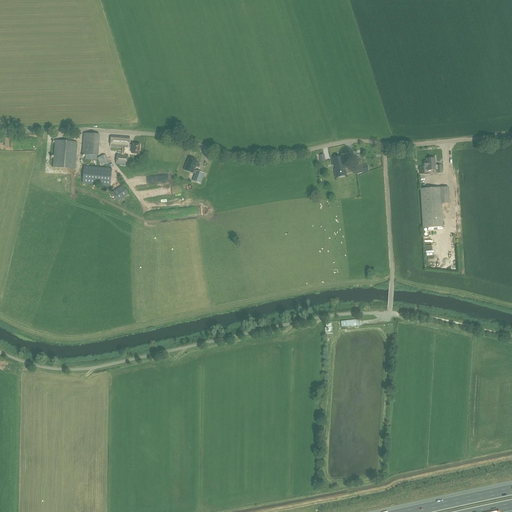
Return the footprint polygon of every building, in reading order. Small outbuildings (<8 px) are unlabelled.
[(97,160),(97,156),(99,156),(101,135),(83,133),(81,154),(89,155),(88,159),(97,160)] [(139,154),(140,145),(133,144),(133,145),(129,145),(130,137),(111,135),(110,147),(122,148),(122,154),(117,154),(116,164),(127,165),(128,155),(124,155),(124,148),(128,148),(129,147),(133,147),(132,154),(139,154)] [(77,142),(55,140),(53,167),(75,169),(77,142)] [(97,158),(100,166),(109,163),(106,155),(97,158)] [(334,158),(337,174),(345,172),(342,156),(334,158)] [(441,173),(441,165),(437,165),(437,166),(435,166),(435,161),(435,157),(430,157),(430,159),(426,159),(427,161),(424,161),(425,167),(427,167),(427,170),(435,170),(435,168),(438,168),(438,173),(441,173)] [(193,181),(200,183),(203,174),(194,170),(197,161),(189,158),(188,162),(187,162),(184,170),(195,174),(193,181)] [(358,173),(368,171),(367,165),(357,167),(358,173)] [(112,169),(86,166),(84,183),(110,186),(112,169)] [(118,201),(129,195),(122,185),(112,192),(118,201)] [(448,187),(420,189),(423,228),(443,227),(441,203),(449,203),(448,187)]
